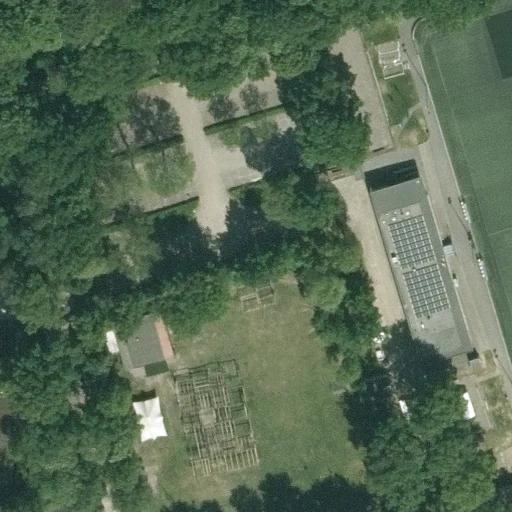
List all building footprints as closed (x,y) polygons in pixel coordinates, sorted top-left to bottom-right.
[(412,178),(415,188),(425,185),(422,175),(412,178)] [(445,252),(442,245),(451,242),(451,241),(442,244),(427,193),(391,204),(386,186),(371,190),(370,191),(419,356),(420,355),(463,343),(459,331),(467,329),(445,253),(447,253),(454,251),(453,250),(445,252)] [(0,362),(7,363),(8,338),(0,337),(0,362)] [(424,367),(444,361),(441,350),(420,356),(424,367)] [(427,377),(447,371),(444,361),(424,367),(427,377)] [(0,488),(10,489),(16,386),(0,384),(0,488)] [(500,503),(511,498),(511,485),(496,490),(500,503)]
